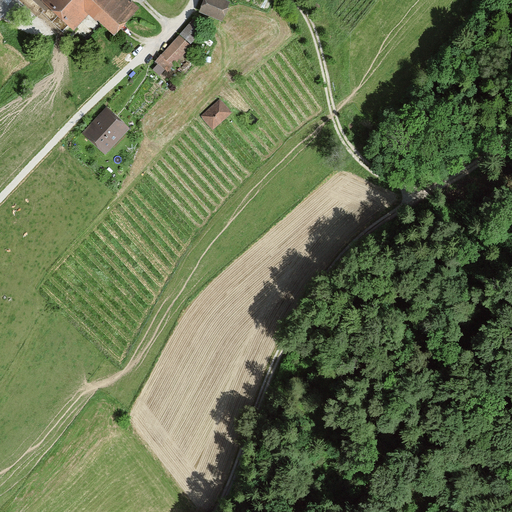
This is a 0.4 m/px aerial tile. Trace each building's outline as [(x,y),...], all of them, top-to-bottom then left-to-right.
[(43,0),(42,2),(71,29),(86,14),(109,35),(133,10),(123,0),(43,0)] [(229,3),(221,0),(200,0),(196,13),(221,23),(229,3)] [(171,70),(190,49),(176,37),(158,58),(171,70)] [(209,131),(229,115),(217,100),(197,116),(209,131)] [(102,156),(128,131),(104,107),(78,133),(102,156)]
